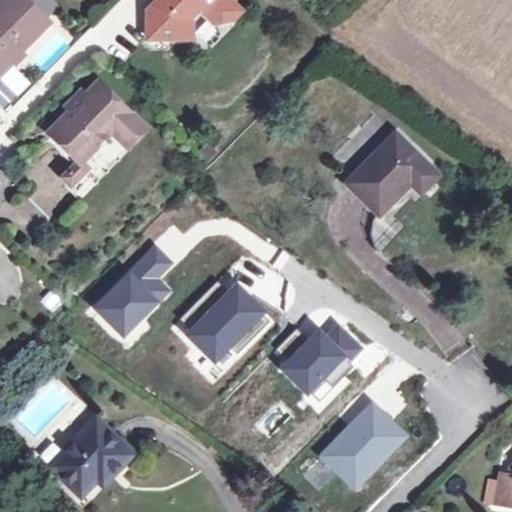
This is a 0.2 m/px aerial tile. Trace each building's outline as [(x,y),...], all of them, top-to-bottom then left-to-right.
[(0,70),(20,51),(49,22),(26,0),(3,0),(0,3),(0,70)] [(159,0),(146,13),(147,39),(191,38),(191,19),(199,10),(192,3),(194,0),(159,0)] [(228,0),(194,0),(192,3),(199,10),(211,22),(231,21),(240,11),(228,0)] [(0,78),(23,55),(20,51),(0,70),(0,78)] [(85,96),(68,113),(48,135),(78,164),(85,171),(71,186),(83,198),(130,148),(127,146),(143,128),(96,84),(85,96)] [(85,96),(80,92),(64,109),(68,113),(85,96)] [(436,176),(394,134),(346,183),(377,215),(372,221),(372,239),(373,249),(376,252),(399,227),(383,209),(409,183),(420,193),(436,176)] [(48,135),(43,141),(72,169),(78,164),(48,135)] [(78,164),(72,169),(67,174),(66,177),(66,179),(68,183),(71,186),(85,171),(78,164)] [(175,262),(146,233),(83,296),(125,337),(171,291),(159,279),(175,262)] [(225,271),(174,324),(216,365),(266,313),(225,271)] [(303,313),(265,355),(316,400),(364,347),(329,316),(319,328),(303,313)] [(409,432),(362,393),(340,418),(347,425),(317,456),(358,494),(409,432)] [(130,453),(93,420),(47,468),(78,496),(94,480),(108,466),(113,471),(130,453)] [(511,439),(511,440),(511,466),(509,470),(508,478),(499,478),(494,506),(511,507),(511,439)] [(113,471),(108,466),(94,480),(99,485),(113,471)]
